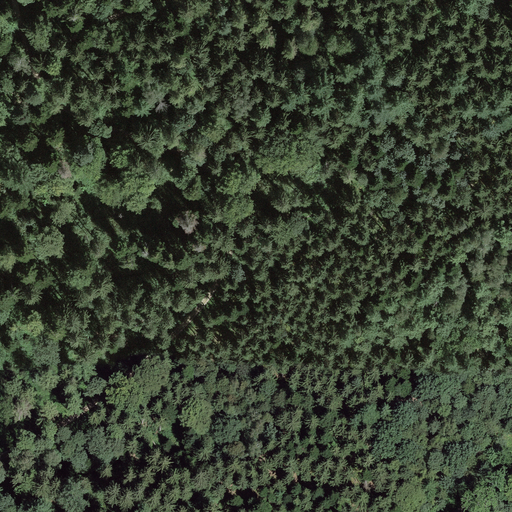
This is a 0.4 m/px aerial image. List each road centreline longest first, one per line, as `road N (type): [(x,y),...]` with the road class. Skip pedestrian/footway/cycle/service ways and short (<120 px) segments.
road 1 (track): [(234,237),(223,183),(199,162),(89,121),(45,89),(14,0)]
road 2 (track): [(0,457),(125,380),(192,316),(234,237)]
